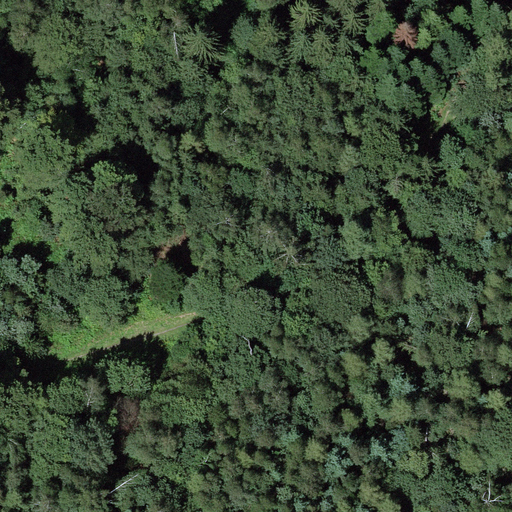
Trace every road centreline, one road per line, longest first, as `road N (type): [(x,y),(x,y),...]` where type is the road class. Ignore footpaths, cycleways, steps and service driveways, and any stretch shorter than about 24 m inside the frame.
road 1 (track): [(0,391),(427,252)]
road 2 (track): [(511,36),(467,84),(447,124),(427,252)]
